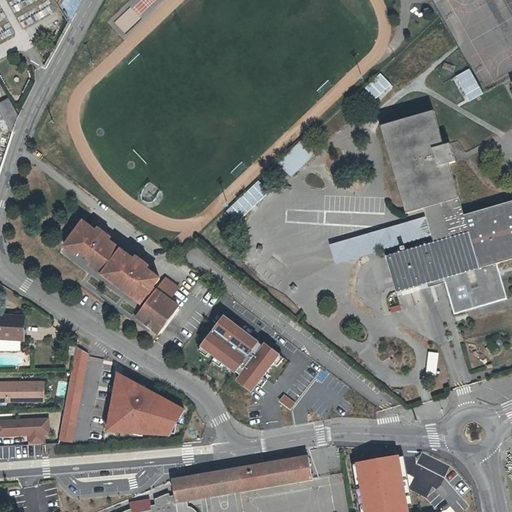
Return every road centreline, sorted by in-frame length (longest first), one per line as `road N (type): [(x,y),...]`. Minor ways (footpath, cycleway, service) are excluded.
road 1 (residential): [(0,270),(193,387),(240,448)]
road 2 (residential): [(0,472),(240,448)]
road 3 (residential): [(0,214),(29,116),(92,0)]
road 4 (residential): [(451,433),(320,434),(240,448)]
